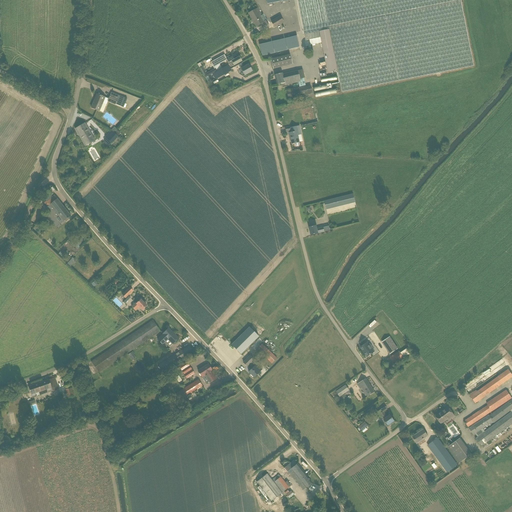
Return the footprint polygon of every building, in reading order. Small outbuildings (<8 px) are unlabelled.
[(297,0),(306,41),(321,38),(320,32),(329,30),(338,71),(342,93),(462,69),(507,61),(494,0),(297,0)] [(256,26),(260,24),(262,27),(268,24),(266,20),(263,22),(260,16),(261,15),(257,8),(249,13),(256,26)] [(281,16),(271,21),(274,28),(284,22),(281,16)] [(320,32),(321,38),(326,65),(327,68),(328,73),(338,71),(329,30),(320,32)] [(297,36),(285,39),(288,50),(300,47),(297,36)] [(287,50),(285,39),(272,42),(275,53),(287,50)] [(274,53),(272,42),(260,45),(262,56),(274,53)] [(272,57),(274,68),(294,65),(292,54),(272,57)] [(204,78),(213,73),(216,71),(214,67),(227,60),(231,67),(242,61),(239,56),(234,59),(232,57),(231,58),(229,56),(226,58),(224,55),(210,63),(214,69),(205,74),(202,67),(199,68),(204,78)] [(244,67),(241,63),(238,64),(241,69),(245,75),(252,71),(248,65),(244,67)] [(216,71),(213,73),(216,79),(228,72),(231,71),(228,65),(219,70),(216,71)] [(300,81),(297,71),(283,75),(282,73),(275,75),(277,85),(285,83),(285,82),(288,81),(289,84),(300,81)] [(311,86),(306,87),(306,86),(286,91),(288,99),(313,93),(311,86)] [(111,93),(110,96),(108,101),(121,107),(124,98),(111,93)] [(94,101),(91,108),(99,111),(105,97),(98,94),(95,101),(94,101)] [(95,141),(85,123),(75,129),(85,146),(95,141)] [(291,144),(295,143),(295,145),(296,146),(297,146),(298,146),(299,145),(299,144),(299,142),(298,135),(301,134),(299,126),(290,128),(291,133),(289,133),(291,144)] [(118,137),(118,136),(111,131),(105,137),(107,139),(105,142),(109,146),(118,137)] [(324,201),(326,210),(355,202),(353,194),(324,201)] [(64,221),(71,216),(54,195),(44,203),(55,216),(51,219),(54,222),(57,219),(57,218),(59,216),(64,221)] [(329,226),(324,227),(317,229),(316,226),(309,228),(311,235),(330,230),(329,226)] [(133,291),(130,288),(122,295),(125,298),(133,291)] [(135,303),(132,307),(136,311),(139,307),(142,310),(147,305),(141,300),(136,304),(135,303)] [(99,372),(159,332),(160,331),(153,320),(91,362),(99,372)] [(241,355),(259,337),(249,327),(231,345),(241,355)] [(178,339),(169,328),(163,334),(158,340),(162,345),(168,339),(173,344),(178,339)] [(260,338),(251,346),(255,351),(257,349),(272,363),(277,358),(269,350),(270,349),(260,338)] [(369,345),(367,343),(361,347),(367,357),(374,352),(372,349),(373,348),(370,344),(369,345)] [(189,346),(158,365),(162,371),(193,352),(189,346)] [(397,349),(395,346),(388,351),(390,354),(397,349)] [(399,351),(384,362),(389,368),(404,358),(399,351)] [(250,356),(243,363),(247,366),(248,366),(251,369),(249,372),(254,377),(262,369),(257,363),(256,364),(253,360),(254,360),(250,356)] [(194,374),(187,362),(179,367),(187,379),(194,374)] [(208,384),(216,379),(211,371),(212,370),(208,364),(198,371),(203,379),(204,379),(208,384)] [(511,374),(508,369),(498,377),(470,397),(475,403),(502,384),(511,376),(511,374)] [(28,387),(31,395),(39,392),(40,395),(59,389),(55,378),(28,387)] [(374,392),(366,379),(357,384),(360,389),(362,388),(368,396),(374,392)] [(202,386),(198,380),(176,393),(181,400),(202,386)] [(68,398),(74,396),(72,388),(66,389),(68,398)] [(345,393),(341,388),(336,391),(340,396),(345,393)] [(487,403),(488,405),(464,421),(468,427),(511,398),(506,390),(487,403)] [(473,435),(475,434),(489,425),(488,424),(493,421),(494,423),(511,409),(511,398),(490,415),(489,415),(469,428),(473,435)] [(455,416),(448,407),(436,416),(441,424),(449,418),(450,419),(455,416)] [(384,412),(382,413),(381,410),(375,413),(380,420),(383,418),(388,426),(394,421),(390,415),(387,417),(384,412)] [(511,411),(485,432),(475,439),(481,446),(511,423),(511,411)] [(358,427),(362,431),(369,426),(365,421),(358,427)] [(423,430),(412,437),(417,443),(428,436),(423,430)] [(436,437),(427,444),(447,472),(457,465),(436,437)] [(460,438),(447,447),(459,463),(472,454),(460,438)] [(312,483),(294,460),(285,468),(294,480),(295,479),(300,486),(302,484),(306,488),(312,483)] [(282,493),(289,487),(280,477),(278,475),(272,480),(271,480),(266,474),(256,482),(271,501),(282,493)]
